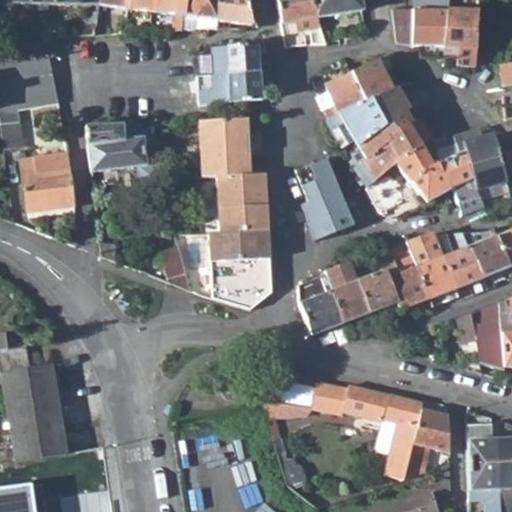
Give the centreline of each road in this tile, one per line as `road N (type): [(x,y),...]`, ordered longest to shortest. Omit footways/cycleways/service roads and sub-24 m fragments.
road 1 (residential): [(266,341),(288,264),(281,66)]
road 2 (residential): [(511,405),(266,341)]
road 3 (residential): [(149,511),(135,409),(113,352)]
road 4 (residential): [(0,240),(62,283),(113,352)]
road 5 (residential): [(266,341),(210,330),(113,352)]
road 6 (residential): [(491,125),(384,51)]
